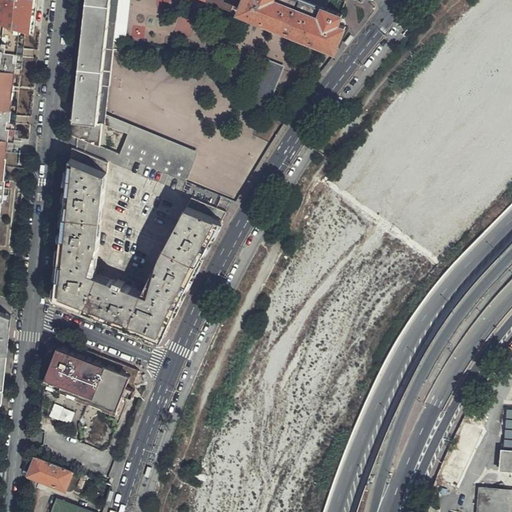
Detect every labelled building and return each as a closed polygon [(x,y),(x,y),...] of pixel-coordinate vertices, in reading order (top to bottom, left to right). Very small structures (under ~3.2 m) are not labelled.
[(0,0),(0,18),(26,27),(34,29),(36,4),(36,0),(0,0)] [(88,0),(86,29),(76,119),(72,119),(71,134),(102,146),(103,133),(105,115),(107,104),(113,38),(117,4),(119,0),(209,0),(232,9),(234,7),(240,9),(296,33),(337,51),(347,27),(339,23),(346,2),(340,0),(88,0)] [(0,149),(4,150),(9,142),(9,136),(13,136),(17,130),(18,119),(19,110),(20,92),(22,67),(23,53),(24,45),(26,27),(0,18),(0,149)] [(266,113),(284,67),(268,61),(265,68),(251,107),(266,113)] [(103,133),(102,146),(150,166),(184,181),(192,163),(196,153),(133,127),(105,115),(103,133)] [(156,337),(160,339),(165,337),(178,308),(191,283),(205,257),(221,226),(228,213),(193,198),(178,226),(158,265),(144,292),(125,285),(126,283),(119,280),(118,282),(98,274),(101,249),(103,227),(105,205),(109,170),(109,163),(74,149),(70,183),(67,215),(64,236),(62,257),(61,270),(59,290),(58,297),(79,306),(104,316),(137,329),(156,337)] [(0,405),(4,405),(11,307),(0,306),(0,405)] [(59,348),(56,353),(53,363),(46,381),(48,382),(48,384),(56,387),(57,385),(62,387),(59,394),(66,397),(69,390),(74,392),(73,394),(78,396),(76,401),(116,417),(125,394),(132,397),(136,388),(133,387),(134,384),(133,383),(130,382),(132,377),(135,378),(138,372),(140,370),(88,350),(85,358),(75,354),(59,348)] [(55,403),(51,415),(72,421),(76,410),(55,403)] [(457,488),(484,431),(466,422),(439,478),(457,488)] [(67,489),(74,470),(60,464),(36,456),(30,475),(41,479),(67,489)] [(102,499),(108,486),(93,480),(87,493),(102,499)] [(511,511),(511,503),(511,490),(480,488),(478,511),(511,511)] [(93,511),(58,500),(53,511),(93,511)]
